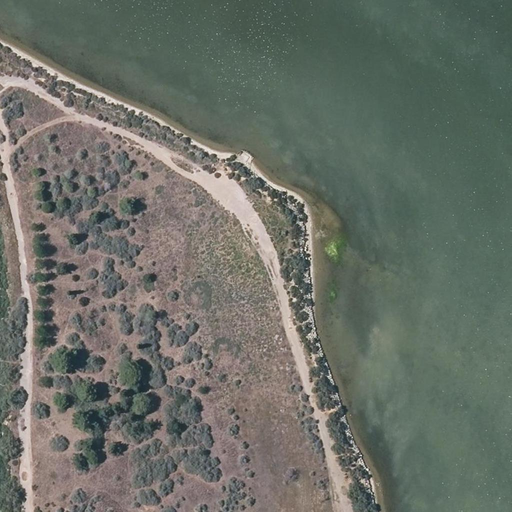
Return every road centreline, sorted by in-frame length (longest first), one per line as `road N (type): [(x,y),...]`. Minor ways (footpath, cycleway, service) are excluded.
road 1 (track): [(349,511),(287,292),(248,211),(169,159),(18,82)]
road 2 (track): [(0,130),(27,258),(27,511)]
